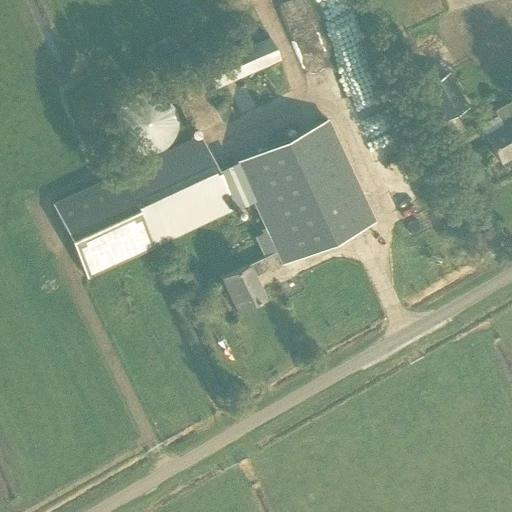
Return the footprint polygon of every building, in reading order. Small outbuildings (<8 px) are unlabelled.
[(203,67),(211,87),(276,60),(267,41),(264,34),(254,38),(257,44),(203,67)] [(421,87),(440,122),(466,107),(447,72),(421,87)] [(173,132),(175,123),(173,113),(169,104),(162,97),(153,93),(143,91),(134,93),(125,97),(118,104),(114,113),(112,123),(114,132),(118,141),(125,148),(134,153),(143,154),(153,153),(162,148),(169,141),(173,132)] [(478,125),(483,134),(499,162),(511,154),(511,99),(492,110),(495,116),(478,125)] [(198,136),(115,174),(51,204),(85,278),(231,210),(250,202),(265,235),(255,240),(263,258),(246,266),(245,265),(218,278),(233,311),(261,298),(251,277),(372,221),(325,120),(232,163),(215,171),(198,136)] [(429,206),(408,215),(420,243),(442,234),(429,206)] [(205,293),(196,270),(180,276),(189,299),(205,293)]
